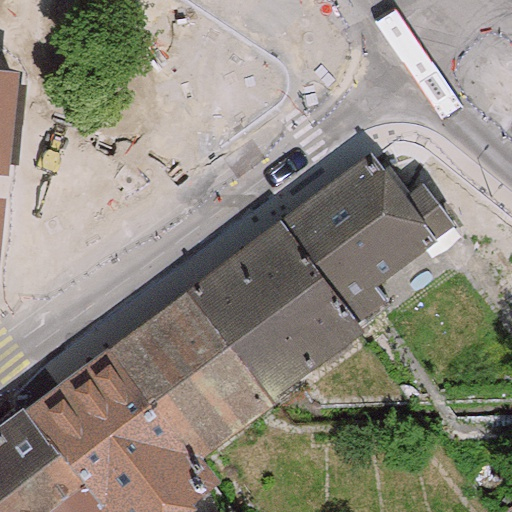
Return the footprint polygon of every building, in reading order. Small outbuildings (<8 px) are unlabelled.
[(377,156),(285,225),(361,327),(375,317),(355,293),(456,221),(429,188),(412,200),(377,156)] [(285,225),(198,291),(273,393),(361,327),(285,225)] [(113,353),(191,454),(273,393),(198,291),(113,353)] [(104,511),(177,511),(214,484),(191,454),(113,353),(33,412),(80,479),(104,511)] [(0,436),(0,511),(36,511),(38,510),(80,479),(33,412),(0,436)] [(104,511),(80,479),(38,510),(39,511),(104,511)]
